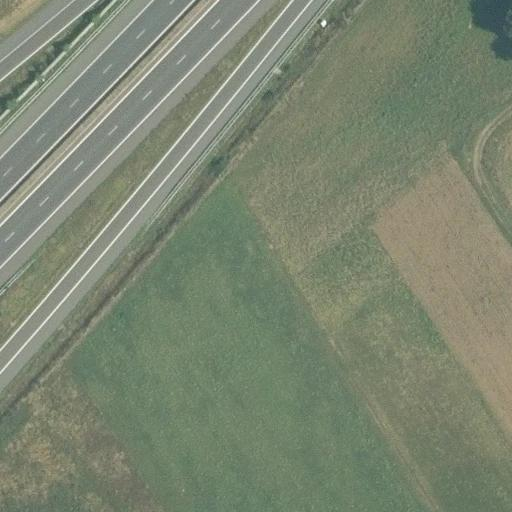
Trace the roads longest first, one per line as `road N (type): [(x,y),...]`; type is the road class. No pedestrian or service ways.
road 1 (motorway): [(0,361),(303,0)]
road 2 (motorway): [(0,250),(239,0)]
road 3 (motorway): [(170,0),(0,178)]
road 4 (track): [(511,119),(481,147),(475,164),(511,224)]
